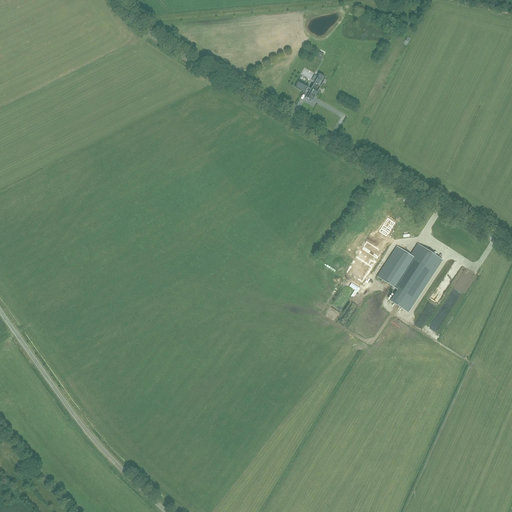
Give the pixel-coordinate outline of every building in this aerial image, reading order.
[(326,78),(319,74),(311,89),(307,87),(309,85),(299,79),(294,87),(304,93),(307,88),(310,90),(306,98),(312,101),(326,78)] [(391,230),(395,223),(388,218),(379,231),(386,236),(388,233),(389,234),(391,230)] [(347,272),(362,282),(382,252),(367,242),(347,272)] [(418,261),(397,247),(377,276),(398,290),(418,261)] [(334,306),(328,319),(335,322),(340,309),(334,306)]
